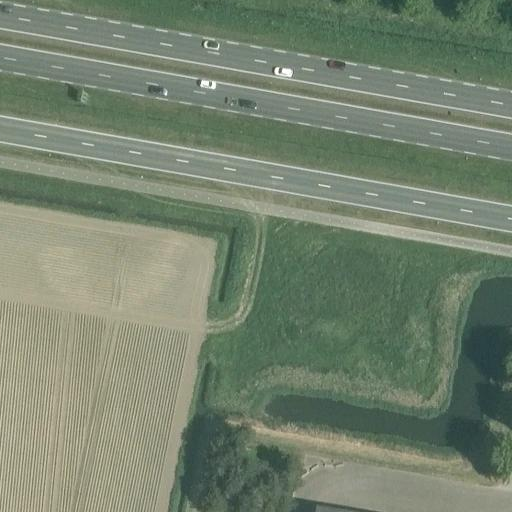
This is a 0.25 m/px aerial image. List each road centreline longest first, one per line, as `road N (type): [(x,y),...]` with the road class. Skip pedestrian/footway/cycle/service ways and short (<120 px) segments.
road 1 (primary): [(511,106),(0,17)]
road 2 (primary): [(0,58),(511,147)]
